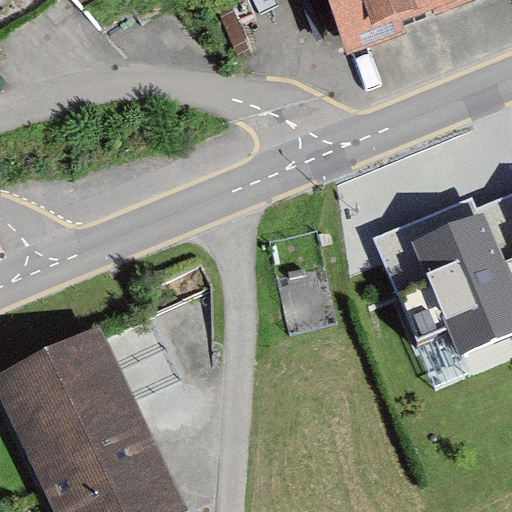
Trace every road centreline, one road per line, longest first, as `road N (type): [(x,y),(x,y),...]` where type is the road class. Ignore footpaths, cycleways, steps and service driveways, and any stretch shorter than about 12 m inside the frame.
road 1 (unclassified): [(298,164),(266,114),(192,89),(127,87),(0,116)]
road 2 (track): [(222,195),(241,257),(244,327),(234,511)]
road 3 (tertiary): [(36,265),(84,253),(298,164)]
road 4 (tertiary): [(298,164),(511,76)]
